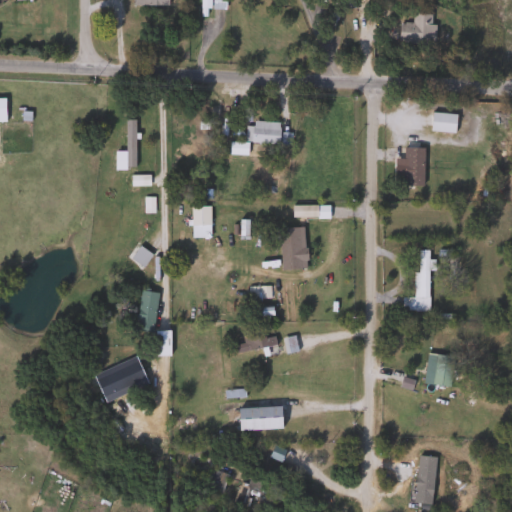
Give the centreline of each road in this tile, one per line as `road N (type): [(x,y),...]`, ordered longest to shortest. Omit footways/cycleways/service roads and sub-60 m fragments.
road 1 (residential): [(458,85),(0,66)]
road 2 (residential): [(362,505),(370,84)]
road 3 (residential): [(157,73),(160,322)]
